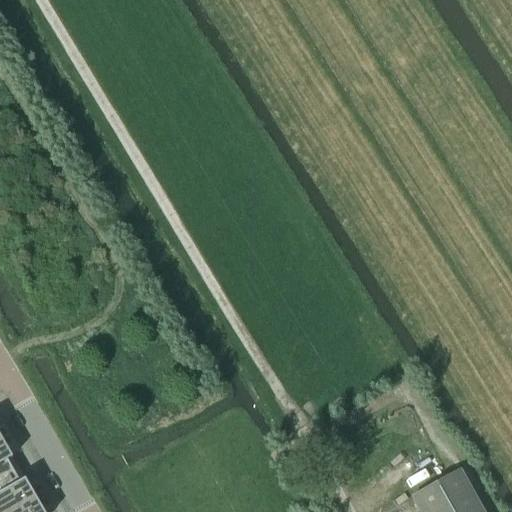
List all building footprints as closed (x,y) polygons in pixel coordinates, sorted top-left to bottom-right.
[(0,464),(10,458),(0,440),(0,464)] [(0,494),(19,484),(6,462),(11,459),(10,458),(0,464),(0,494)] [(421,511),(478,511),(456,472),(412,496),(421,511)] [(19,484),(0,494),(0,511),(13,511),(34,500),(28,490),(24,493),(19,484)] [(40,511),(34,500),(13,511),(40,511)]
